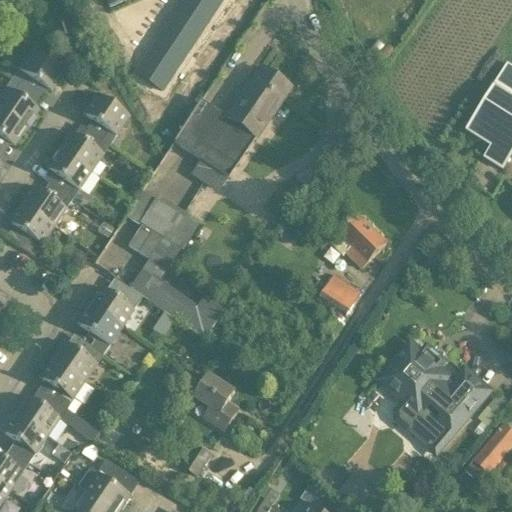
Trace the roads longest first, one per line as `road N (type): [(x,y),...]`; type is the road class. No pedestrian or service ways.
road 1 (residential): [(511,287),(385,143),(301,0)]
road 2 (residential): [(0,189),(76,75)]
road 3 (residential): [(0,376),(36,302),(0,272)]
